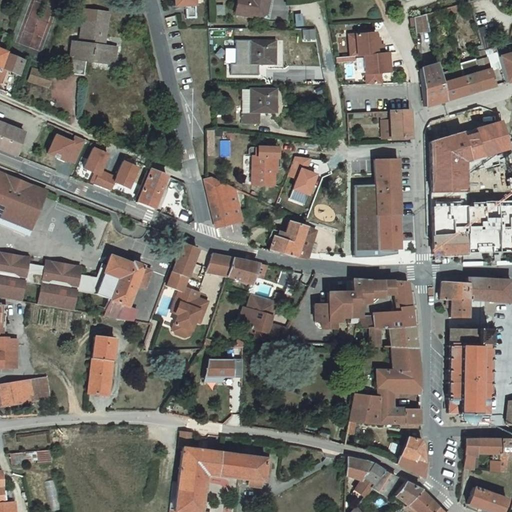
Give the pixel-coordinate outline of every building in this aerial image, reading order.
[(198,0),(178,0),(179,9),(189,8),(190,21),(200,21),(198,0)] [(242,0),(239,17),(272,24),(276,3),(274,2),(274,0),(242,0)] [(99,43),(104,15),(82,12),(77,43),(73,42),(68,74),(84,76),(87,60),(113,64),(116,46),(99,43)] [(428,19),(416,22),(417,38),(431,34),(428,19)] [(377,48),(377,36),(350,37),(351,50),(358,50),(358,58),(365,58),(385,56),(385,48),(377,48)] [(275,45),(235,43),(233,66),(229,66),(228,76),(256,78),(257,67),(274,68),(275,45)] [(511,46),(494,52),(502,81),(511,77),(511,46)] [(6,54),(1,69),(5,71),(20,78),(24,63),(6,54)] [(481,94),(496,90),(490,68),(487,55),(473,59),(481,94)] [(388,75),(387,65),(391,65),(390,56),(385,56),(365,58),(367,87),(381,86),(381,76),(388,75)] [(467,98),(481,94),(473,59),(458,63),(463,83),(467,98)] [(426,110),(447,104),(444,89),(439,69),(422,73),(426,110)] [(52,77),(33,71),(29,83),(49,89),(52,77)] [(511,77),(502,81),(504,88),(511,85),(511,77)] [(447,104),(467,98),(463,83),(444,89),(447,104)] [(275,91),(239,90),(238,111),(259,112),(274,113),(275,91)] [(259,124),(259,112),(238,111),(238,123),(259,124)] [(412,114),(392,115),(393,143),(414,142),(412,114)] [(0,149),(15,156),(23,134),(0,125),(0,149)] [(501,127),(434,146),(431,151),(433,190),(463,187),(463,163),(508,150),(501,127)] [(64,163),(65,161),(74,165),(84,143),(74,138),(71,145),(55,138),(47,155),(64,163)] [(259,158),(254,156),(246,184),(266,190),(270,177),(274,163),(277,164),(279,156),(261,150),(259,158)] [(93,151),(83,172),(98,178),(93,188),(102,191),(108,177),(100,174),(107,158),(93,151)] [(400,213),(397,159),(376,160),(377,187),(378,214),(400,213)] [(303,175),(311,162),(295,160),(285,177),(294,182),(288,191),(302,199),(313,180),(303,175)] [(108,177),(102,191),(110,194),(114,185),(128,192),(137,171),(122,164),(115,181),(108,177)] [(153,214),(167,178),(150,170),(137,206),(153,214)] [(0,219),(6,222),(30,232),(46,194),(0,175),(0,219)] [(249,224),(242,194),(242,192),(214,180),(208,181),(220,231),(249,224)] [(378,214),(377,187),(353,188),(356,258),(380,256),(380,250),(378,214)] [(511,204),(432,206),(434,237),(467,236),(468,256),(511,254),(511,204)] [(397,249),(401,249),(400,213),(378,214),(380,250),(397,249)] [(0,228),(27,240),(30,232),(0,219),(0,228)] [(301,260),(312,262),(322,235),(310,229),(298,224),(292,238),(277,233),(272,247),(275,248),(272,255),(284,258),(285,256),(301,260)] [(434,237),(435,256),(449,256),(468,256),(467,236),(434,237)] [(188,247),(170,290),(182,295),(185,296),(188,289),(204,252),(203,252),(188,247)] [(0,262),(2,263),(3,262),(3,261),(4,259),(5,258),(6,257),(7,257),(8,256),(12,256),(0,254),(0,262)] [(0,298),(22,302),(25,283),(43,286),(40,306),(74,312),(77,294),(88,296),(95,279),(81,276),(80,277),(72,276),(72,274),(72,272),(71,270),(70,268),(68,267),(67,266),(65,266),(63,265),(62,265),(59,267),(57,268),(55,271),(55,273),(46,271),(47,268),(28,265),(28,268),(19,266),(19,265),(19,264),(19,263),(19,261),(18,260),(17,259),(16,258),(14,257),(12,256),(8,256),(7,257),(6,257),(5,258),(4,259),(3,261),(3,262),(2,263),(0,262),(0,298)] [(29,259),(12,256),(14,257),(16,258),(17,259),(18,260),(19,261),(19,263),(19,264),(19,265),(19,266),(28,268),(28,265),(29,259)] [(134,265),(115,257),(111,266),(106,264),(100,279),(95,279),(88,296),(98,298),(99,297),(114,303),(130,310),(139,288),(144,290),(152,270),(143,266),(145,263),(140,261),(138,264),(135,263),(134,265)] [(221,259),(218,258),(210,276),(230,282),(237,262),(221,259)] [(262,267),(237,262),(230,282),(254,288),(257,280),(262,267)] [(48,263),(47,268),(46,271),(55,273),(55,271),(57,268),(59,267),(62,265),(63,265),(48,263)] [(81,276),(82,269),(65,266),(67,266),(68,267),(70,268),(71,270),(72,272),(72,274),(72,276),(80,277),(81,276)] [(272,269),(262,267),(257,280),(266,283),(272,269)] [(511,281),(469,281),(468,288),(468,298),(472,299),(472,302),(511,304),(511,302),(511,301),(511,281)] [(371,285),(357,284),(353,288),(353,296),(331,297),(331,307),(318,308),(319,324),(325,324),(325,331),(338,330),(338,324),(345,324),(345,315),(352,315),(351,319),(363,320),(362,309),(367,309),(367,300),(377,299),(378,302),(385,301),(385,298),(384,285),(371,285)] [(363,332),(371,332),(382,331),(394,330),(417,328),(415,319),(414,303),(412,288),(408,284),(395,284),(397,297),(398,315),(373,318),(372,321),(370,323),(367,319),(363,320),(363,332)] [(384,285),(385,298),(397,297),(395,284),(384,285)] [(468,304),(468,302),(468,298),(468,288),(442,285),(440,302),(441,302),(452,303),(468,304)] [(204,321),(210,306),(200,301),(203,294),(188,289),(185,296),(182,295),(178,304),(182,306),(178,316),(180,317),(174,331),(176,336),(187,340),(191,338),(199,319),(204,321)] [(294,290),(288,299),(296,302),(301,292),(294,290)] [(263,335),(261,343),(285,345),(290,334),(272,329),(269,324),(270,320),(274,321),(278,306),(275,305),(254,299),(250,315),(245,330),(252,332),(255,333),(256,330),(261,332),(263,335)] [(291,310),(296,302),(288,299),(287,299),(286,301),(277,299),(275,305),(278,306),(291,310)] [(367,300),(367,309),(372,308),(378,303),(378,302),(377,299),(367,300)] [(134,323),(136,323),(140,314),(130,310),(114,303),(108,318),(109,318),(111,319),(134,323)] [(467,321),(468,304),(452,303),(451,314),(451,320),(467,321)] [(182,306),(178,304),(173,314),(178,316),(182,306)] [(136,323),(134,323),(131,329),(153,333),(155,327),(136,323)] [(419,351),(417,328),(394,330),(393,351),(419,351)] [(493,330),(453,329),(452,347),(450,347),(450,350),(453,350),(452,358),(449,358),(449,361),(452,361),(452,369),(449,368),(448,372),(452,372),(451,381),(448,381),(448,385),(451,385),(451,391),(449,391),(448,394),(451,395),(451,397),(449,397),(448,409),(450,409),(450,413),(458,413),(458,416),(460,415),(461,417),(461,419),(463,421),(462,424),(464,425),(465,423),(468,424),(470,424),(473,423),(474,425),(477,424),(476,422),(479,419),(480,416),(482,416),(482,414),(490,414),(491,400),(493,400),(493,398),(491,398),(491,395),(494,395),(494,393),(490,393),(491,385),(494,385),(494,382),(495,382),(495,373),(494,373),(494,371),(491,370),(492,362),(495,363),(495,359),(492,359),(492,351),(495,351),(495,348),(492,348),(493,330)] [(255,333),(252,332),(249,343),(261,343),(263,335),(261,332),(256,330),(255,333)] [(382,331),(371,332),(371,349),(381,349),(382,331)] [(108,356),(111,338),(91,335),(89,354),(108,356)] [(0,369),(11,369),(10,341),(3,342),(3,339),(0,338),(0,369)] [(214,344),(207,341),(203,352),(210,352),(214,344)] [(419,351),(393,351),(393,372),(376,372),(376,394),(355,394),(353,408),(378,406),(378,410),(396,411),(396,399),(401,399),(402,394),(423,394),(423,386),(419,351)] [(102,396),(108,356),(89,354),(83,393),(102,396)] [(236,380),(235,362),(210,363),(205,388),(235,388),(235,380),(236,380)] [(0,406),(31,403),(28,381),(0,386),(0,406)] [(423,412),(396,411),(378,410),(378,406),(353,408),(352,419),(375,420),(397,421),(395,425),(419,426),(419,424),(423,424),(423,412)] [(375,420),(352,419),(350,433),(373,434),(375,420)] [(196,447),(198,434),(187,433),(185,442),(189,443),(182,483),(178,483),(172,511),(206,511),(213,476),(255,483),(254,489),(266,490),(267,485),(272,485),(276,461),(213,450),(203,448),(196,447)] [(373,434),(350,433),(348,444),(363,449),(390,458),(399,462),(405,443),(393,439),(392,442),(373,434)] [(408,434),(405,443),(399,462),(424,475),(430,462),(425,460),(426,445),(422,441),(408,434)] [(471,437),(469,454),(479,456),(482,456),(484,456),(484,451),(502,452),(502,437),(471,437)] [(511,438),(502,437),(502,452),(503,460),(503,470),(511,471),(511,457),(511,438)] [(213,450),(214,441),(205,440),(203,448),(213,450)] [(478,468),(479,456),(469,454),(467,467),(478,468)] [(18,458),(19,470),(28,470),(29,458),(18,458)] [(367,461),(350,458),(348,476),(362,478),(368,461),(367,461)] [(503,470),(503,460),(495,460),(494,469),(503,470)] [(371,488),(384,471),(372,462),(368,461),(362,478),(355,488),(365,495),(371,488)] [(2,472),(0,471),(0,503),(12,503),(12,492),(3,492),(2,472)] [(397,476),(384,471),(371,488),(385,495),(397,476)] [(48,482),(49,506),(57,506),(56,481),(48,482)] [(408,504),(410,502),(419,489),(405,481),(394,496),(407,504),(408,504)] [(469,502),(495,511),(503,511),(508,498),(476,485),(469,502)] [(419,489),(410,502),(423,511),(429,511),(438,505),(422,491),(419,489)] [(12,503),(0,503),(0,511),(15,511),(15,502),(12,503)]
